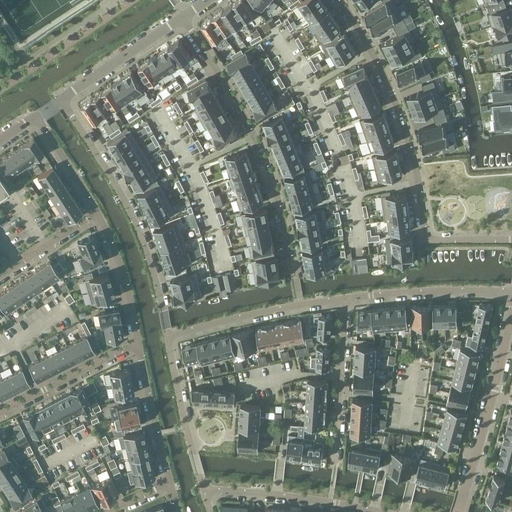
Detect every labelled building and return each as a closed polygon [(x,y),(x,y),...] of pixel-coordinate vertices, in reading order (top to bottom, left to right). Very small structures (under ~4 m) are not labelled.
[(256,17),(244,0),(236,0),(232,3),(246,24),(256,17)] [(255,0),(266,10),(274,0),(273,0),(255,0)] [(322,1),(320,0),(303,0),(297,5),(303,14),(322,1)] [(372,0),(355,0),(361,8),(372,0)] [(382,0),(383,2),(364,14),(370,24),(396,8),(391,0),(382,0)] [(310,23),(328,10),(322,1),(303,14),(310,23)] [(222,10),(236,31),(246,24),(232,3),(222,10)] [(491,26),(511,19),(511,9),(511,6),(495,12),(494,8),(488,10),(489,13),(487,14),(491,26)] [(395,30),(406,23),(396,8),(370,24),(376,33),(391,24),(395,30)] [(236,31),(222,10),(212,17),(226,37),(236,31)] [(310,23),(312,22),(317,30),(314,33),(334,19),(328,10),(310,23)] [(215,44),(226,37),(212,17),(201,24),(215,44)] [(320,42),(341,28),(334,19),(314,33),(320,42)] [(491,26),(496,25),(499,36),(497,37),(498,41),(504,39),(503,35),(511,32),(511,19),(491,26)] [(387,54),(414,40),(406,23),(395,30),(398,36),(382,44),(387,54)] [(350,43),(345,33),(322,46),(328,56),(350,43)] [(169,46),(181,65),(192,58),(179,39),(169,46)] [(415,52),(410,43),(414,40),(387,54),(392,64),(408,56),(411,61),(422,55),(419,50),(415,52)] [(330,56),(335,65),(356,53),(350,43),(328,56),(328,57),(330,56)] [(159,53),(171,71),(181,65),(169,46),(159,53)] [(500,51),(502,64),(511,62),(511,49),(508,50),(507,46),(501,47),(502,51),(500,51)] [(228,62),(233,71),(251,61),(245,51),(228,62)] [(149,59),(161,78),(171,71),(159,53),(154,56),(154,55),(150,57),(150,58),(149,59)] [(138,66),(151,85),(161,78),(149,59),(138,66)] [(251,61),(233,71),(239,81),(256,71),(251,61)] [(427,73),(422,61),(396,72),(401,84),(418,77),(421,82),(432,77),(429,72),(427,73)] [(363,65),(340,76),(345,86),(368,76),(363,65)] [(122,78),(137,100),(147,93),(132,71),(122,78)] [(256,71),(239,81),(244,90),(262,80),(256,71)] [(503,89),(492,90),(493,101),(511,99),(511,72),(511,73),(511,75),(501,76),(503,89)] [(349,84),(353,93),(349,95),(349,96),(372,86),(368,76),(345,86),(349,84)] [(112,84),(126,105),(135,99),(136,101),(137,100),(122,78),(112,84)] [(205,79),(186,90),(191,100),(211,89),(205,79)] [(262,80),(244,90),(250,99),(267,89),(262,80)] [(424,91),(407,97),(411,108),(440,97),(434,80),(422,85),(424,91)] [(102,91),(116,112),(126,105),(112,84),(102,91)] [(376,95),(372,86),(349,96),(354,106),(376,95)] [(211,89),(191,100),(197,109),(194,110),(195,110),(216,98),(211,89)] [(275,97),(274,97),(272,98),(267,89),(250,99),(255,109),(275,97)] [(92,98),(106,119),(106,118),(105,116),(114,110),(115,112),(116,112),(102,91),(92,98)] [(358,116),(381,106),(376,95),(354,106),(358,116)] [(275,97),(255,109),(261,119),(278,108),(280,107),(275,97)] [(434,118),(446,114),(440,97),(411,108),(415,118),(432,112),(434,118)] [(92,98),(81,105),(95,126),(106,119),(92,98)] [(216,98),(195,110),(200,120),(222,107),(216,98)] [(494,120),(502,119),(503,130),(511,129),(511,130),(511,129),(511,109),(511,110),(511,103),(492,105),(494,120)] [(222,107),(200,120),(205,129),(227,117),(222,107)] [(383,112),(360,120),(363,131),(387,123),(383,112)] [(446,134),(443,123),(448,121),(446,114),(434,118),(436,125),(418,130),(421,141),(446,134)] [(263,123),(267,133),(266,133),(267,134),(287,125),(282,115),(263,123)] [(208,128),(213,137),(211,138),(232,126),(227,117),(205,129),(206,130),(208,128)] [(391,133),(387,123),(363,131),(367,141),(391,133)] [(267,134),(271,144),(291,135),(287,125),(267,134)] [(232,126),(211,138),(216,148),(238,136),(232,126)] [(108,143),(113,153),(136,139),(130,129),(108,143)] [(394,143),(391,133),(367,141),(371,152),(394,143)] [(454,143),(449,144),(446,134),(421,141),(425,152),(442,147),(443,152),(455,149),(454,143)] [(275,153),(295,145),(291,135),(271,144),(275,153)] [(33,137),(24,144),(33,159),(43,153),(33,137)] [(113,153),(119,162),(141,148),(136,139),(113,153)] [(24,144),(15,150),(24,165),(33,159),(24,144)] [(275,153),(279,163),(304,153),(303,153),(299,155),(295,145),(275,153)] [(147,158),(141,148),(119,162),(124,171),(147,158)] [(15,150),(6,156),(15,171),(24,165),(15,150)] [(245,150),(224,157),(228,168),(249,161),(245,150)] [(375,168),(399,162),(396,150),(372,156),(375,168)] [(284,174),(308,164),(304,153),(279,163),(284,174)] [(6,156),(0,160),(0,167),(6,177),(15,171),(6,156)] [(147,158),(124,171),(130,181),(153,167),(147,158)] [(228,168),(231,178),(229,178),(229,179),(253,171),(249,161),(228,168)] [(378,180),(402,175),(399,162),(375,168),(378,180)] [(52,166),(37,176),(43,185),(58,175),(52,166)] [(130,181),(136,190),(158,176),(153,167),(130,181)] [(253,171),(229,179),(233,189),(256,181),(253,171)] [(309,172),(285,178),(288,189),(312,183),(309,172)] [(0,193),(8,188),(0,175),(0,193)] [(58,175),(43,185),(49,194),(64,184),(58,175)] [(256,181),(233,189),(233,190),(235,189),(238,198),(236,199),(260,191),(256,181)] [(143,205),(165,194),(160,183),(137,195),(143,205)] [(291,200),(315,193),(312,183),(288,189),(291,200)] [(64,184),(49,194),(55,203),(70,193),(64,184)] [(240,210),(263,202),(260,191),(236,199),(240,210)] [(70,193),(55,203),(61,212),(76,202),(70,193)] [(315,193),(291,200),(294,211),(318,204),(315,193)] [(383,209),(407,205),(406,193),(381,196),(383,209)] [(147,214),(170,203),(165,194),(143,205),(147,214)] [(76,202),(61,212),(68,222),(82,212),(76,202)] [(147,214),(152,224),(175,213),(170,203),(147,214)] [(383,209),(384,220),(409,217),(407,205),(383,209)] [(243,225),(268,219),(265,208),(241,214),(243,225)] [(323,221),(323,220),(318,221),(316,211),(295,215),(295,216),(297,225),(297,226),(323,221)] [(385,221),(387,221),(388,233),(411,230),(409,217),(384,220),(385,221)] [(268,219),(243,225),(246,235),(270,230),(268,219)] [(158,240),(181,232),(178,221),(154,229),(158,240)] [(323,221),(297,226),(299,237),(325,231),(323,221)] [(253,244),(248,245),(248,246),(272,241),(270,230),(246,235),(246,236),(251,235),(253,244)] [(302,247),(323,243),(321,233),(325,232),(325,231),(299,237),(300,237),(302,247)] [(181,232),(158,240),(161,250),(185,242),(181,232)] [(92,235),(77,241),(83,255),(83,256),(98,250),(98,249),(92,235)] [(412,237),(390,239),(385,240),(387,252),(413,249),(413,248),(412,237)] [(272,241),(248,246),(251,257),(275,251),(272,241)] [(185,242),(161,250),(165,260),(188,252),(186,252),(183,243),(185,242)] [(327,248),(322,249),(322,248),(303,252),(305,263),(329,259),(327,248)] [(77,258),(82,269),(103,260),(98,249),(98,250),(83,256),(83,255),(77,258)] [(413,249),(387,252),(388,263),(393,263),(397,263),(397,264),(410,262),(415,261),(413,249)] [(188,252),(165,260),(168,271),(192,263),(188,252)] [(251,260),(253,272),(278,267),(276,256),(251,260)] [(307,274),(313,273),(313,274),(320,273),(320,272),(326,271),(331,270),(329,259),(305,263),(307,274)] [(49,260),(40,267),(50,282),(59,275),(49,260)] [(31,273),(41,288),(50,282),(40,267),(31,273)] [(256,284),(268,282),(268,280),(280,278),(278,267),(253,272),(256,284)] [(22,279),(32,294),(41,288),(31,273),(22,279)] [(111,285),(107,273),(83,280),(87,292),(111,285)] [(196,273),(191,275),(191,274),(171,280),(174,291),(173,291),(173,292),(199,285),(196,273)] [(32,294),(22,279),(13,285),(23,300),(32,294)] [(23,300),(13,285),(4,291),(14,306),(23,300)] [(115,297),(111,285),(87,292),(91,304),(115,297)] [(194,300),(194,299),(198,298),(197,297),(202,296),(199,285),(173,292),(177,304),(181,302),(181,303),(194,300)] [(14,306),(4,291),(0,293),(0,304),(5,312),(14,306)] [(493,304),(480,304),(475,323),(488,326),(493,304)] [(411,326),(423,325),(422,305),(410,306),(411,326)] [(433,305),(422,305),(423,325),(434,325),(433,305)] [(445,325),(445,305),(433,305),(434,325),(445,325)] [(457,305),(445,305),(445,325),(457,325),(457,305)] [(394,307),(396,327),(408,326),(406,306),(394,307)] [(394,307),(383,308),(385,328),(396,327),(394,307)] [(383,308),(372,309),(374,329),(385,328),(383,308)] [(357,327),(373,325),(372,309),(358,311),(357,327)] [(98,314),(100,325),(120,322),(118,310),(98,314)] [(313,325),(318,325),(318,336),(331,337),(332,314),(314,316),(313,325)] [(294,341),(305,338),(301,319),(290,321),(294,341)] [(290,321),(279,323),(282,343),(294,341),(290,321)] [(100,325),(100,326),(104,325),(106,340),(122,337),(119,322),(120,322),(100,325)] [(271,345),(282,343),(279,323),(267,325),(271,345)] [(483,346),(488,326),(475,323),(473,333),(468,333),(466,342),(483,346)] [(267,325),(256,328),(260,347),(271,345),(267,325)] [(246,351),(258,348),(253,328),(241,331),(246,351)] [(235,353),(246,351),(241,331),(230,334),(235,353)] [(235,353),(230,334),(219,337),(224,356),(235,353)] [(84,356),(94,351),(86,335),(76,340),(84,356)] [(213,359),(224,356),(219,337),(208,340),(213,359)] [(75,361),(84,356),(76,340),(66,345),(75,361)] [(202,362),(213,359),(208,340),(197,343),(202,362)] [(202,362),(197,343),(182,347),(186,362),(201,358),(202,362)] [(66,345),(57,350),(65,366),(75,361),(66,345)] [(356,345),(355,357),(375,358),(376,347),(356,345)] [(329,368),(330,347),(317,346),(316,357),(311,357),(311,367),(329,368)] [(461,347),(458,359),(477,364),(480,352),(461,347)] [(55,371),(65,366),(57,350),(47,354),(55,371)] [(46,376),(55,371),(47,354),(37,359),(46,376)] [(375,370),(375,358),(355,357),(355,368),(375,370)] [(27,364),(36,381),(46,376),(37,359),(27,364)] [(455,370),(474,375),(477,364),(458,359),(455,370)] [(30,384),(21,367),(11,373),(20,389),(30,384)] [(355,368),(354,380),(374,381),(375,370),(355,368)] [(111,385),(131,381),(128,369),(109,373),(111,385)] [(455,370),(452,381),(471,386),(474,375),(455,370)] [(10,394),(20,389),(11,373),(2,377),(10,394)] [(0,398),(10,394),(2,377),(0,378),(0,398)] [(328,380),(308,379),(307,391),(327,392),(328,380)] [(373,393),(374,381),(354,380),(353,392),(373,393)] [(97,390),(95,385),(92,381),(86,384),(88,389),(91,393),(97,390)] [(133,393),(131,381),(111,385),(114,397),(133,393)] [(449,392),(469,397),(471,386),(452,381),(449,392)] [(71,392),(80,410),(90,405),(81,387),(71,392)] [(194,402),(214,403),(215,390),(191,388),(194,402)] [(235,391),(215,390),(214,403),(234,404),(235,391)] [(307,391),(306,402),(326,404),(327,392),(307,391)] [(62,397),(71,415),(80,410),(71,392),(62,397)] [(466,408),(469,397),(449,392),(446,403),(466,408)] [(52,402),(61,419),(71,415),(62,397),(52,402)] [(353,398),(352,410),(372,411),(373,400),(353,398)] [(42,407),(51,424),(61,419),(52,402),(42,407)] [(326,415),(326,404),(306,402),(306,414),(326,415)] [(135,403),(116,407),(118,418),(113,419),(114,419),(138,414),(135,403)] [(241,404),(240,416),(260,417),(261,405),(241,404)] [(33,411),(42,429),(51,424),(42,407),(33,411)] [(447,407),(444,419),(463,424),(467,413),(447,407)] [(371,423),(372,411),(352,410),(351,422),(371,423)] [(42,429),(33,411),(23,416),(32,434),(42,429)] [(121,429),(141,425),(138,414),(114,419),(116,430),(121,429)] [(305,426),(309,426),(325,427),(326,415),(306,414),(305,426)] [(259,428),(260,417),(240,416),(239,427),(259,428)] [(444,419),(441,430),(460,435),(463,424),(444,419)] [(370,435),(371,423),(351,422),(350,433),(370,435)] [(24,434),(19,424),(13,427),(18,438),(24,434)] [(259,440),(259,428),(239,427),(239,439),(259,440)] [(117,436),(120,448),(145,442),(142,430),(117,436)] [(460,435),(441,430),(438,441),(457,446),(460,435)] [(511,433),(505,431),(502,442),(511,444),(511,433)] [(20,450),(29,444),(24,434),(18,438),(14,441),(20,450)] [(302,457),(303,444),(304,436),(289,434),(286,455),(302,457)] [(258,452),(259,440),(239,439),(238,450),(258,452)] [(303,444),(302,457),(322,459),(323,446),(324,442),(314,440),(313,445),(303,444)] [(121,449),(125,447),(128,458),(148,454),(145,442),(120,448),(121,449)] [(511,444),(502,442),(500,452),(511,455),(511,444)] [(365,451),(362,467),(378,469),(381,454),(381,449),(366,446),(365,451)] [(348,464),(362,467),(365,451),(349,448),(348,464)] [(0,463),(13,455),(12,455),(8,458),(2,449),(0,450),(0,463)] [(399,474),(403,455),(392,452),(387,472),(399,474)] [(511,467),(511,455),(500,452),(497,463),(511,467)] [(126,471),(151,465),(148,454),(128,458),(131,470),(126,471)] [(0,463),(0,476),(19,464),(13,455),(0,463)] [(403,455),(399,474),(410,477),(415,457),(403,455)] [(436,462),(421,458),(415,478),(430,482),(436,462)] [(436,462),(430,482),(445,486),(450,466),(436,462)] [(0,476),(0,481),(4,487),(20,476),(15,468),(19,465),(19,464),(0,476)] [(126,471),(129,483),(154,477),(151,465),(126,471)] [(26,485),(20,476),(4,487),(10,496),(26,485)] [(99,481),(108,499),(118,494),(109,476),(99,481)] [(505,480),(493,476),(486,499),(498,503),(505,480)] [(89,485),(97,503),(108,499),(99,481),(89,485)] [(16,506),(32,495),(26,485),(10,496),(16,506)] [(97,503),(89,485),(79,490),(87,508),(97,503)] [(69,495),(77,511),(79,511),(87,508),(79,490),(69,495)] [(77,511),(69,495),(59,499),(61,503),(64,511),(77,511)] [(38,511),(46,507),(40,497),(19,510),(19,511),(38,511)]
